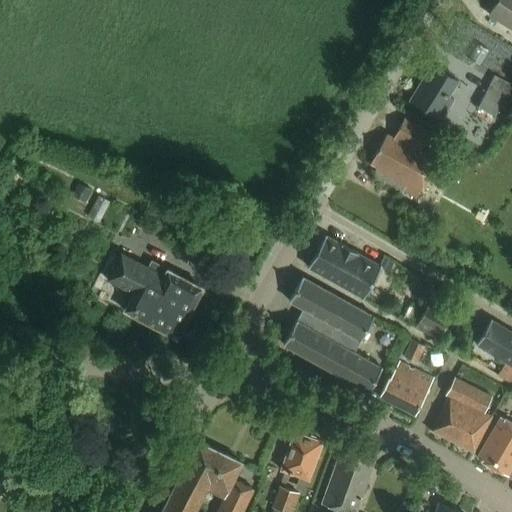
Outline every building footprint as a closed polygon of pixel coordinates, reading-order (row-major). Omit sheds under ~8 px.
[(511,0),(497,0),(486,18),(511,33),(511,0)] [(447,97),(456,81),(431,66),(409,103),(441,122),(453,101),(447,97)] [(506,112),(511,98),(511,86),(493,78),(477,111),(496,120),(501,110),(506,112)] [(387,137),(379,153),(427,179),(439,157),(422,147),(430,134),(405,120),(393,140),(387,137)] [(379,153),(370,168),(376,171),(373,178),(415,201),(427,179),(379,153)] [(340,244),(326,236),(309,267),(364,299),(382,267),(359,254),(360,253),(341,242),(340,244)] [(177,339),(204,288),(166,268),(163,275),(120,253),(106,280),(133,294),(124,311),(177,339)] [(302,311),(282,347),(283,347),(366,394),(367,395),(380,371),(379,371),(352,355),(372,320),(371,319),(371,320),(303,280),(302,279),(288,303),(289,304),(302,311)] [(421,305),(429,291),(421,286),(412,300),(421,305)] [(427,304),(414,331),(437,343),(451,316),(444,312),(450,300),(436,291),(429,305),(427,304)] [(476,345),(511,366),(511,331),(492,319),(476,345)] [(426,348),(412,341),(404,356),(418,363),(426,348)] [(413,416),(431,379),(399,363),(381,400),(413,416)] [(483,415),(492,398),(453,378),(444,395),(449,398),(431,433),(471,453),(489,418),(483,415)] [(505,476),(511,463),(511,426),(499,419),(476,460),(505,476)] [(302,492),(320,441),(292,432),(278,471),(300,478),(296,490),(302,492)] [(167,495),(157,511),(192,511),(205,489),(223,497),(215,511),(241,511),(252,490),(231,480),(239,463),(196,443),(172,486),(166,482),(161,492),(167,495)] [(338,511),(354,511),(372,462),(339,451),(320,506),(338,511)] [(286,511),(292,511),(299,493),(279,487),(272,507),(286,511)]
